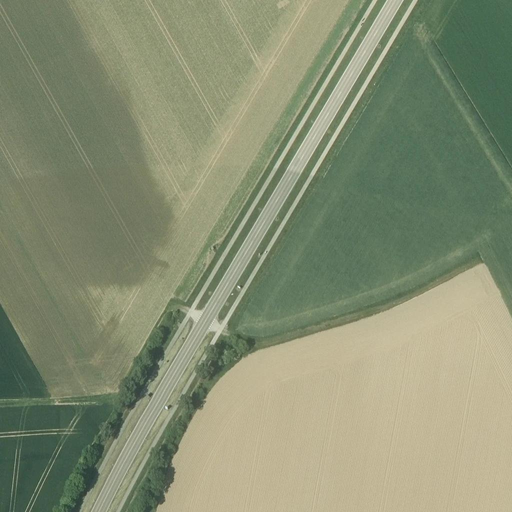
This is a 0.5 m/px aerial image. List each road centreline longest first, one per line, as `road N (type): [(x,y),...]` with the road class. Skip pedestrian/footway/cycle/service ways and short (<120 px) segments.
road 1 (primary): [(98,511),(395,0)]
road 2 (track): [(0,407),(109,404),(172,311),(190,312),(239,341),(265,343),(405,299),(478,259)]
